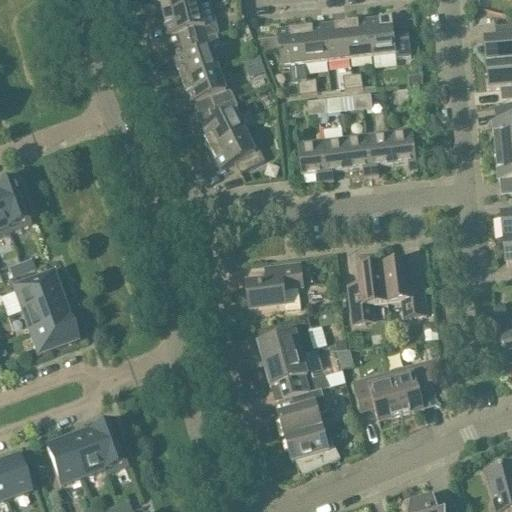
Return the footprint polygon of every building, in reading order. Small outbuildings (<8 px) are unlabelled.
[(157,0),(162,16),(200,7),(211,4),(210,0),(157,0)] [(200,7),(162,16),(167,39),(171,51),(217,37),(216,32),(208,28),(206,28),(200,7)] [(486,42),(489,66),(511,64),(511,20),(510,20),(511,39),(486,42)] [(380,21),(369,23),(374,60),(397,57),(398,62),(411,60),(408,31),(394,33),(393,21),(380,22),(380,21)] [(374,60),(369,23),(347,25),(351,62),(374,60)] [(324,28),(328,65),(351,62),(347,25),(324,28)] [(301,31),(306,68),(328,65),(324,28),(301,31)] [(301,31),(278,33),(282,70),(292,69),(294,84),(298,84),(308,83),(306,68),(301,31)] [(217,37),(171,51),(175,62),(182,84),(219,72),(212,50),(215,49),(217,48),(219,44),(219,41),(217,37)] [(511,64),(489,66),(491,91),(511,89),(511,64)] [(219,72),(182,84),(189,106),(194,105),(199,117),(235,102),(232,96),(230,93),(227,93),(219,72)] [(353,78),(355,92),(364,91),(362,77),(353,78)] [(343,79),(345,93),(355,92),(353,78),(343,79)] [(308,83),(309,97),(318,96),(317,82),(308,83)] [(298,84),(300,98),(309,97),(308,83),(298,84)] [(408,93),(400,94),(398,94),(400,108),(410,107),(408,93)] [(373,111),(371,97),(362,98),(364,112),(373,111)] [(364,112),(362,98),(353,99),(354,113),(364,112)] [(235,102),(199,117),(203,129),(200,131),(211,153),(246,135),(235,114),(238,111),(238,108),(235,102)] [(328,116),(326,102),(317,103),(319,117),(328,116)] [(319,117),(317,103),(308,105),(309,118),(319,117)] [(497,154),(511,152),(511,123),(494,125),(497,154)] [(390,135),(394,168),(409,166),(410,175),(418,174),(413,132),(390,135)] [(246,135),(211,153),(221,173),(236,165),(241,176),(266,163),(260,152),(256,154),(246,135)] [(394,168),(390,135),(367,138),(372,180),(380,179),(379,170),(394,168)] [(345,141),(349,174),(364,172),(365,180),(372,180),(367,138),(345,141)] [(349,174),(345,141),(322,144),(327,185),(335,184),(334,176),(349,174)] [(327,185),(322,144),(298,147),(302,179),(318,177),(319,186),(327,185)] [(511,152),(497,154),(499,182),(511,181),(511,152)] [(0,190),(0,211),(9,236),(31,228),(15,185),(0,190)] [(0,239),(9,236),(0,211),(0,239)] [(511,215),(503,217),(505,241),(511,240),(511,215)] [(31,262),(20,267),(23,276),(35,272),(31,262)] [(393,267),(382,268),(386,308),(403,306),(404,313),(414,312),(415,319),(427,318),(423,291),(411,292),(408,265),(406,265),(404,262),(394,264),(393,267)] [(362,298),(350,300),(353,327),(366,326),(365,318),(375,317),(374,309),(386,308),(382,268),(373,269),(371,266),(362,268),(360,271),(359,271),(362,298)] [(12,280),(23,276),(20,267),(9,271),(12,280)] [(273,282),(247,285),(250,312),(286,308),(287,314),(301,312),(298,289),(304,289),(301,267),(272,270),(273,282)] [(13,293),(21,315),(60,301),(52,279),(13,293)] [(68,322),(60,301),(21,315),(29,337),(68,322)] [(501,307),(495,308),(496,320),(508,317),(506,312),(503,313),(501,307)] [(277,341),(259,346),(266,369),(307,358),(315,355),(308,332),(305,320),(274,328),(274,330),(277,341)] [(511,345),(511,320),(499,324),(505,347),(511,345)] [(37,359),(42,357),(76,345),(68,322),(29,337),(37,359)] [(346,343),(335,346),(337,355),(348,353),(346,343)] [(307,358),(266,369),(271,389),(282,386),(287,402),(296,399),(322,392),(329,390),(324,374),(313,377),(307,358)] [(427,365),(390,375),(402,417),(425,411),(421,398),(435,394),(431,381),(445,377),(441,361),(427,365)] [(402,417),(390,375),(352,386),(361,415),(375,411),(378,424),(402,417)] [(279,417),(286,443),(323,433),(318,416),(319,416),(328,413),(322,392),(296,399),(300,411),(279,417)] [(112,427),(90,435),(106,479),(128,471),(112,427)] [(323,433),(286,443),(292,465),(296,463),(303,479),(341,461),(331,440),(326,443),(323,433)] [(105,479),(106,479),(90,435),(69,443),(83,482),(103,475),(105,479)] [(60,490),(83,482),(69,443),(46,451),(60,490)] [(17,462),(0,467),(0,480),(8,504),(30,496),(17,462)] [(511,466),(486,473),(496,511),(508,511),(511,511),(511,466)] [(0,506),(8,504),(0,480),(0,506)] [(457,511),(456,508),(444,511),(437,511),(434,499),(410,506),(409,511),(457,511)]
